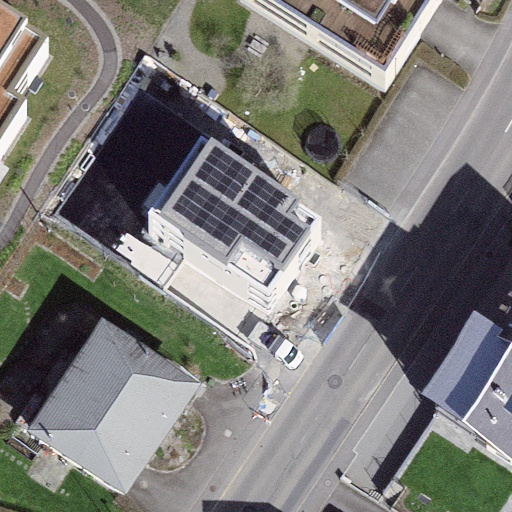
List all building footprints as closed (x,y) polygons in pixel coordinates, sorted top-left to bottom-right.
[(449,0),(250,0),(245,10),(389,99),(449,0)] [(0,157),(26,115),(12,107),(46,51),(0,23),(0,157)] [(318,228),(227,168),(164,262),(255,322),(318,228)] [(511,274),(424,410),(511,466),(511,274)] [(131,511),(205,397),(110,337),(36,453),(129,511),(131,511)]
